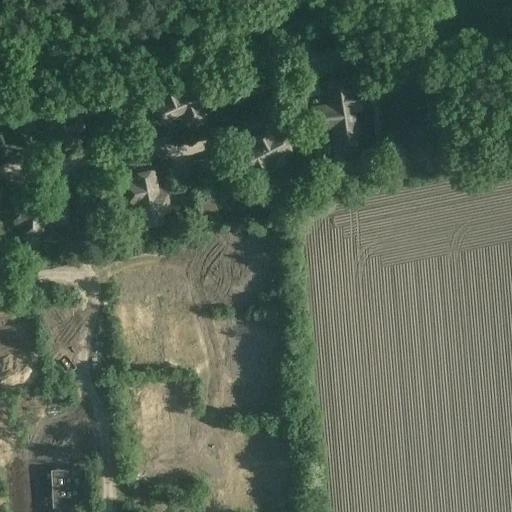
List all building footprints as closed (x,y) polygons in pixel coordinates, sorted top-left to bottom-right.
[(334,124),(335,132),(338,146),(358,143),(356,129),(352,107),(361,106),(358,86),(349,87),(348,78),(328,80),(331,104),(312,107),(311,107),(314,127),(334,124)] [(159,101),(151,105),(160,126),(181,117),(184,123),(205,114),(202,107),(209,104),(201,83),(181,91),(178,85),(156,94),(159,101)] [(42,108),(35,111),(44,132),(51,130),(60,151),(81,142),(78,132),(85,129),(76,108),(69,111),(61,91),(39,100),(42,108)] [(289,149),(280,133),(271,138),(268,130),(252,139),(255,146),(236,156),(244,172),(251,168),(255,175),(271,167),(267,160),(289,149)] [(136,183),(128,185),(131,202),(139,201),(143,225),(161,221),(159,211),(167,210),(164,192),(156,194),(152,172),(134,175),(136,183)] [(15,204),(14,222),(22,222),(22,230),(40,231),(40,223),(64,224),(65,206),(55,205),(55,197),(37,197),(37,205),(15,204)] [(205,215),(216,210),(210,199),(199,204),(205,215)] [(83,470),(50,471),(52,509),(85,508),(83,470)]
